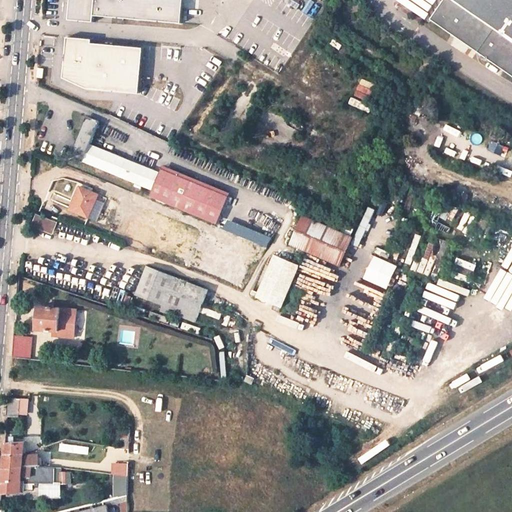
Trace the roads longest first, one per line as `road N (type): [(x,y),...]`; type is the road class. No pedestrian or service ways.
road 1 (unknown): [(0,240),(88,243),(146,257),(290,317)]
road 2 (secondary): [(0,240),(21,0)]
road 3 (trunk): [(337,511),(511,405)]
